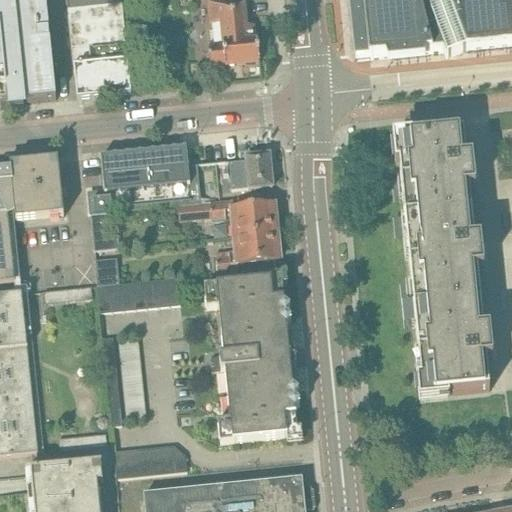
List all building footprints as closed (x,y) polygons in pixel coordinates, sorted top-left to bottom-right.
[(0,0),(0,103),(6,103),(6,102),(25,100),(25,105),(56,101),(45,0),(0,0)] [(66,0),(68,11),(110,7),(109,0),(66,0)] [(511,0),(347,0),(354,62),(356,62),(356,60),(369,59),(369,61),(385,59),(388,66),(425,62),(426,55),(443,53),(446,60),(469,51),(511,46),(511,0)] [(208,47),(208,49),(210,69),(259,64),(257,42),(253,42),(252,28),(245,29),(243,1),(209,5),(211,24),(221,23),(224,45),(208,47)] [(68,11),(77,101),(131,95),(122,6),(110,7),(68,11)] [(146,31),(133,32),(135,54),(148,53),(146,31)] [(396,141),(405,223),(471,217),(469,191),(475,190),(472,161),(466,161),(463,134),(396,141)] [(94,216),(89,216),(89,217),(90,217),(116,215),(177,209),(188,208),(193,207),(201,206),(197,168),(188,169),(188,167),(187,159),(187,158),(186,150),(185,150),(185,149),(101,158),(100,158),(102,177),(103,181),(103,186),(103,190),(103,191),(104,191),(104,193),(92,194),(94,216)] [(246,163),(228,164),(231,192),(249,191),(249,192),(252,191),(272,189),(269,157),(246,159),(246,163)] [(57,163),(31,166),(20,167),(9,168),(10,175),(3,176),(3,174),(0,174),(0,287),(14,286),(8,218),(15,217),(15,224),(63,219),(57,163)] [(193,207),(188,208),(177,209),(178,225),(211,221),(212,227),(233,224),(234,241),(277,236),(274,208),(232,212),(231,203),(201,206),(193,207)] [(471,217),(405,223),(413,309),(480,302),(477,272),(483,271),(480,242),(474,242),(471,217)] [(277,236),(234,241),(236,255),(229,255),(230,263),(215,265),(217,277),(239,275),(238,266),(279,262),(277,236)] [(97,289),(119,287),(117,261),(95,263),(97,289)] [(179,281),(119,287),(97,289),(100,316),(181,308),(179,281)] [(271,282),(204,289),(206,312),(218,310),(223,359),(210,360),(211,375),(225,374),(230,422),(217,424),(220,446),(287,439),(297,432),(295,412),(299,407),(294,402),(294,401),(298,395),(293,391),(291,370),(284,364),(272,365),(272,358),(283,356),(288,350),(286,329),(291,323),(285,319),(285,317),(290,312),(284,307),(282,287),(271,282)] [(92,302),(91,290),(43,295),(44,307),(92,302)] [(0,459),(38,456),(22,297),(0,299),(0,459)] [(480,302),(413,309),(422,400),(489,393),(486,362),(492,361),(489,332),(483,332),(480,302)] [(142,360),(125,361),(126,388),(143,387),(142,360)] [(89,455),(108,453),(106,437),(68,442),(68,443),(59,444),(61,457),(89,454),(89,455)] [(118,481),(187,475),(186,458),(174,448),(116,453),(118,481)] [(102,511),(100,486),(103,486),(101,466),(34,473),(31,473),(32,477),(32,478),(32,484),(33,493),(33,494),(35,511),(102,511)] [(144,511),(304,511),(302,481),(143,497),(144,511)]
